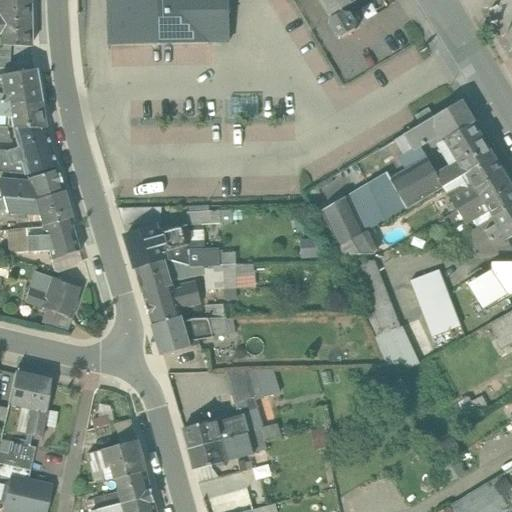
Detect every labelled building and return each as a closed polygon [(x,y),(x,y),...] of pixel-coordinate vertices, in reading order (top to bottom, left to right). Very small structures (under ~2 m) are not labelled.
[(108,0),(110,46),(231,43),(230,0),(108,0)] [(321,0),(332,18),(344,10),(361,0),(321,0)] [(0,25),(30,25),(29,5),(0,5),(0,25)] [(346,12),(344,10),(332,18),(333,20),(331,26),(338,36),(344,38),(357,30),(358,24),(352,14),(346,12)] [(30,25),(0,25),(0,45),(10,46),(30,47),(30,25)] [(0,45),(0,68),(9,69),(10,46),(0,45)] [(34,70),(0,75),(0,76),(3,95),(0,95),(0,102),(40,104),(34,70)] [(463,101),(405,135),(413,149),(420,145),(440,133),(444,140),(475,122),(463,101)] [(40,104),(0,102),(0,116),(10,116),(12,128),(13,128),(44,129),(40,104)] [(429,108),(415,116),(421,125),(434,117),(429,108)] [(10,116),(0,116),(0,127),(6,127),(12,128),(10,116)] [(475,122),(444,140),(457,162),(436,174),(443,186),(467,173),(495,156),(496,156),(475,122)] [(6,127),(0,127),(0,141),(9,142),(10,141),(6,127)] [(44,129),(13,128),(18,148),(25,175),(55,166),(44,129)] [(406,171),(427,158),(420,145),(413,149),(398,158),(406,171)] [(7,151),(0,150),(0,172),(25,175),(18,148),(7,151)] [(495,156),(467,173),(475,186),(466,191),(462,191),(461,189),(460,190),(459,188),(448,194),(457,209),(509,179),(495,156)] [(406,171),(390,180),(406,208),(443,186),(436,174),(427,158),(406,171)] [(56,169),(27,178),(29,184),(34,200),(63,191),(56,169)] [(406,208),(390,180),(387,174),(348,196),(365,232),(368,231),(406,208)] [(511,184),(509,179),(457,209),(464,221),(466,225),(490,211),(494,218),(511,206),(511,184)] [(29,184),(0,182),(0,189),(2,197),(34,200),(29,184)] [(63,191),(34,200),(38,215),(42,226),(71,217),(69,212),(63,191)] [(348,196),(321,212),(338,248),(365,232),(348,196)] [(34,200),(2,197),(5,208),(6,213),(38,215),(34,200)] [(498,224),(474,238),(480,247),(503,233),(507,240),(511,236),(511,206),(494,218),(498,224)] [(457,209),(447,216),(454,227),(464,221),(457,209)] [(220,211),(188,212),(189,225),(221,224),(220,211)] [(42,226),(48,251),(51,259),(79,251),(81,250),(71,217),(42,226)] [(42,226),(26,228),(27,252),(48,251),(42,226)] [(157,226),(126,236),(136,267),(165,259),(166,259),(165,253),(159,234),(157,226)] [(182,227),(159,234),(165,253),(188,246),(182,227)] [(365,232),(338,248),(341,255),(373,254),(376,250),(368,231),(365,232)] [(466,234),(455,240),(460,250),(474,249),(466,234)] [(202,244),(189,251),(191,266),(192,266),(205,265),(206,265),(202,244)] [(79,251),(51,259),(53,271),(57,272),(84,265),(79,251)] [(165,259),(136,267),(143,294),(173,285),(169,273),(165,259)] [(191,266),(167,259),(166,259),(165,259),(169,273),(178,270),(179,279),(205,274),(205,265),(192,266),(191,266)] [(401,327),(375,261),(344,262),(378,336),(401,327)] [(206,265),(205,265),(205,274),(206,280),(208,280),(209,290),(237,289),(237,264),(206,265)] [(511,265),(494,266),(503,281),(511,294),(511,265)] [(477,296),(503,281),(494,266),(469,281),(477,296)] [(439,270),(411,281),(415,292),(443,281),(439,270)] [(51,278),(35,272),(29,288),(46,294),(51,278)] [(81,288),(51,278),(46,294),(29,288),(24,302),(53,312),(71,318),(81,288)] [(443,281),(415,292),(419,303),(448,293),(443,281)] [(511,294),(503,281),(477,296),(487,311),(511,296),(511,294)] [(196,283),(182,286),(183,289),(174,292),(180,310),(201,305),(196,283)] [(173,285),(143,294),(153,324),(182,316),(182,315),(180,310),(174,292),(173,285)] [(346,287),(314,289),(315,299),(350,296),(346,287)] [(221,293),(204,294),(208,318),(210,318),(216,318),(222,318),(225,318),(221,293)] [(448,293),(419,303),(424,314),(452,304),(448,293)] [(452,304),(424,314),(428,326),(456,315),(452,304)] [(511,311),(488,325),(502,350),(511,343),(511,311)] [(71,318),(53,312),(48,325),(67,332),(71,318)] [(456,315),(428,326),(432,337),(460,326),(456,315)] [(182,316),(153,324),(162,355),(191,346),(189,341),(189,340),(184,323),(182,316)] [(208,318),(194,320),(184,323),(189,340),(189,341),(214,337),(210,318),(208,318)] [(222,318),(216,319),(216,318),(210,318),(214,337),(226,335),(222,318)] [(272,369),(254,370),(262,399),(263,398),(279,393),(272,369)] [(254,370),(225,371),(236,405),(254,399),(258,412),(259,412),(256,400),(262,399),(254,370)] [(44,378),(15,371),(8,405),(29,410),(25,433),(41,436),(49,385),(45,378),(44,378)] [(217,420),(183,428),(189,449),(245,434),(248,433),(263,428),(258,412),(254,399),(236,405),(239,416),(217,422),(217,420)] [(245,434),(189,449),(195,469),(253,453),(248,433),(245,434)] [(135,434),(120,438),(121,445),(87,454),(92,472),(105,469),(113,466),(116,479),(146,471),(138,440),(137,441),(135,434)] [(35,447),(10,442),(7,453),(0,451),(0,463),(30,471),(35,447)] [(30,471),(0,463),(0,477),(10,480),(11,479),(27,482),(30,471)] [(105,469),(92,472),(95,481),(108,479),(105,469)] [(146,471),(116,479),(120,493),(95,499),(98,511),(153,496),(146,471)] [(511,474),(454,510),(454,511),(504,511),(511,507),(511,474)] [(27,482),(11,479),(10,480),(10,482),(5,485),(1,502),(4,506),(3,509),(15,511),(43,511),(49,488),(27,482)] [(98,511),(92,511),(157,511),(153,496),(98,511)]
